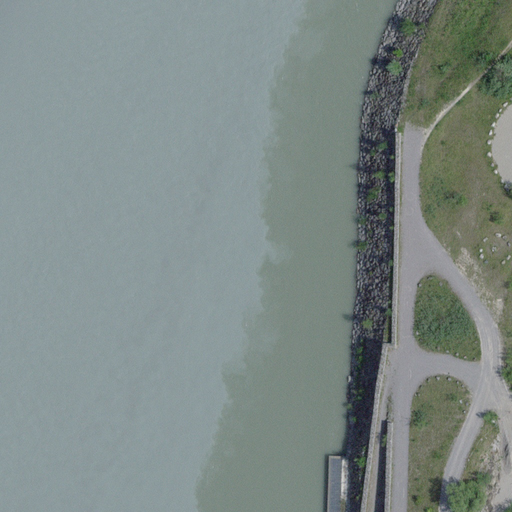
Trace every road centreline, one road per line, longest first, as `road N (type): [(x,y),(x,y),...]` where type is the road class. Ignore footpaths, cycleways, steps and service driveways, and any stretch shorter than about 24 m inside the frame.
road 1 (track): [(454,0),(417,112),(407,328),(419,371)]
road 2 (track): [(455,511),(459,470),(497,381),(499,340),(467,287),(414,229)]
road 3 (track): [(497,381),(452,361),(419,371),(406,405),(401,511)]
road 4 (track): [(406,405),(401,378),(389,379),(372,511)]
